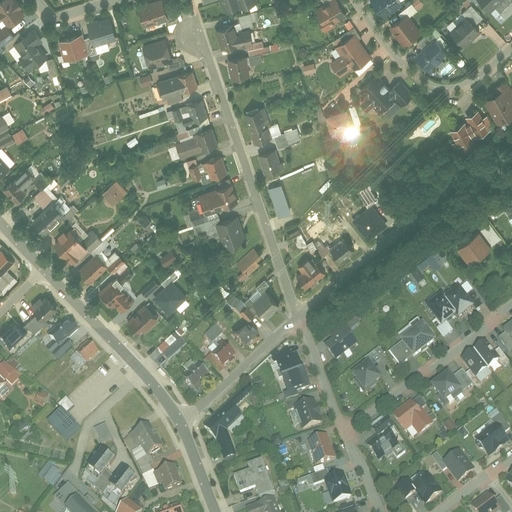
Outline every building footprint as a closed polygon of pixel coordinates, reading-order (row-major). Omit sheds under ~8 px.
[(16,0),(0,0),(0,15),(10,28),(28,15),(16,0)] [(170,20),(163,0),(160,0),(138,8),(145,28),(170,20)] [(220,0),(224,12),(241,7),(239,0),(220,0)] [(257,0),(239,0),(241,7),(242,10),(259,5),(257,0)] [(347,16),(337,0),(333,0),(316,10),(321,19),(319,20),(326,33),(338,26),(336,23),(347,16)] [(371,0),(383,19),(403,6),(399,0),(371,0)] [(506,0),(479,0),(491,13),(506,0)] [(242,26),(254,24),(253,22),(260,20),(258,11),(239,15),(242,26)] [(110,14),(88,21),(97,48),(119,40),(110,14)] [(409,14),(390,28),(404,48),(423,34),(409,14)] [(481,32),(468,17),(448,34),(461,49),(481,32)] [(242,45),(241,44),(254,44),(251,30),(237,32),(236,26),(216,32),(222,51),(242,45)] [(34,28),(13,43),(33,70),(48,58),(37,43),(42,39),(34,28)] [(353,29),(339,40),(343,44),(357,33),(353,29)] [(0,39),(0,45),(1,47),(16,36),(13,31),(0,39)] [(83,33),(58,40),(64,63),(89,56),(83,33)] [(373,58),(357,35),(336,49),(341,56),(332,63),(342,78),(351,71),(353,73),(373,58)] [(176,60),(168,37),(143,45),(151,68),(176,60)] [(449,54),(435,39),(414,57),(427,73),(449,54)] [(249,57),(228,61),(232,81),(253,77),(249,57)] [(315,64),(305,65),(306,74),(317,73),(315,64)] [(201,88),(195,70),(159,82),(165,100),(201,88)] [(143,86),(153,84),(150,74),(140,77),(143,86)] [(378,76),(359,93),(365,100),(360,104),(368,113),(373,108),(380,115),(398,98),(401,102),(409,95),(400,85),(393,92),(378,76)] [(0,102),(14,96),(9,86),(0,90),(0,102)] [(511,99),(507,89),(484,102),(498,127),(511,119),(511,99)] [(210,118),(204,100),(187,106),(193,123),(210,118)] [(356,129),(349,107),(324,114),(332,137),(356,129)] [(170,120),(180,118),(178,108),(168,110),(170,120)] [(263,108),(245,115),(255,145),(274,139),(263,108)] [(478,147),(474,140),(490,131),(479,111),(467,118),(469,121),(451,131),(463,155),(478,147)] [(4,114),(8,124),(15,122),(11,112),(4,114)] [(0,132),(8,129),(0,113),(0,132)] [(219,145),(213,128),(195,134),(196,137),(177,144),(182,158),(219,145)] [(277,149),(259,155),(266,176),(284,169),(277,149)] [(0,155),(0,178),(12,168),(0,155)] [(228,174),(222,155),(205,161),(212,179),(228,174)] [(3,189),(16,204),(27,194),(25,191),(37,181),(26,169),(3,189)] [(103,193),(113,206),(129,193),(118,180),(103,193)] [(158,183),(160,188),(167,185),(165,180),(158,183)] [(239,203),(233,184),(199,195),(206,215),(239,203)] [(279,217),(290,214),(281,185),(269,189),(279,217)] [(107,198),(102,200),(108,209),(112,206),(107,198)] [(67,216),(54,201),(31,223),(44,237),(67,216)] [(370,205),(351,220),(367,241),(386,226),(370,205)] [(194,224),(190,214),(185,216),(189,226),(194,224)] [(247,241),(238,216),(217,223),(226,248),(247,241)] [(89,249),(71,229),(55,244),(73,264),(89,249)] [(455,245),(468,262),(489,245),(476,229),(455,245)] [(330,249),(340,262),(355,250),(341,231),(333,237),(338,243),(330,249)] [(312,251),(318,248),(314,241),(308,245),(312,251)] [(264,259),(254,248),(237,263),(247,274),(264,259)] [(166,267),(179,259),(173,250),(160,258),(166,267)] [(15,264),(2,251),(0,252),(0,300),(18,283),(7,272),(15,264)] [(109,267),(96,253),(79,268),(92,282),(109,267)] [(433,258),(441,267),(446,263),(438,253),(433,258)] [(487,255),(481,259),(485,265),(491,261),(487,255)] [(433,258),(419,268),(423,274),(431,269),(435,274),(441,269),(433,258)] [(298,278),(306,288),(327,273),(319,262),(314,266),(309,259),(299,267),(304,274),(298,278)] [(418,269),(410,275),(419,286),(427,280),(418,269)] [(135,299),(115,277),(100,291),(120,313),(135,299)] [(169,318),(188,300),(172,284),(153,301),(169,318)] [(455,286),(441,296),(439,294),(422,307),(437,327),(452,315),(454,318),(471,305),(474,310),(482,304),(472,290),(463,296),(455,286)] [(281,306),(266,290),(252,303),(266,319),(281,306)] [(233,293),(227,300),(235,307),(241,300),(233,293)] [(58,308),(46,296),(33,309),(45,321),(58,308)] [(158,318),(145,304),(126,321),(139,335),(158,318)] [(78,330),(65,317),(47,335),(60,348),(78,330)] [(233,334),(244,347),(260,333),(248,320),(233,334)] [(511,321),(501,330),(502,332),(496,337),(507,352),(511,348),(511,321)] [(28,336),(14,322),(0,335),(0,345),(9,354),(28,336)] [(398,340),(411,359),(434,342),(420,323),(398,340)] [(216,325),(204,336),(212,344),(224,334),(216,325)] [(321,345),(332,361),(355,343),(344,328),(321,345)] [(182,338),(185,336),(180,331),(158,350),(168,362),(188,346),(182,338)] [(99,352),(89,342),(77,353),(88,364),(99,352)] [(487,342),(475,351),(489,370),(502,360),(487,342)] [(213,357),(223,368),(236,356),(226,345),(213,357)] [(311,386),(299,354),(292,356),(289,350),(272,356),(275,363),(277,362),(280,371),(278,372),(281,380),(283,379),(289,395),(286,396),(288,402),(306,395),(304,389),(311,386)] [(476,379),(489,370),(475,351),(462,360),(476,379)] [(379,380),(365,361),(348,374),(362,393),(379,380)] [(212,378),(199,364),(183,378),(196,392),(212,378)] [(450,372),(432,386),(439,396),(436,398),(445,410),(466,393),(450,372)] [(0,374),(0,392),(9,384),(0,374)] [(262,379),(252,382),(254,390),(264,387),(262,379)] [(216,443),(217,442),(225,462),(240,456),(230,430),(244,417),(238,411),(255,395),(248,386),(203,428),(216,443)] [(40,393),(35,403),(44,406),(48,397),(40,393)] [(412,400),(392,415),(405,432),(412,427),(420,438),(433,428),(412,400)] [(315,401),(294,408),(303,432),(324,424),(315,401)] [(78,430),(60,410),(47,423),(64,442),(78,430)] [(450,421),(444,426),(452,434),(457,429),(450,421)] [(134,435),(147,458),(165,448),(151,425),(134,435)] [(394,425),(367,446),(380,464),(407,443),(394,425)] [(95,431),(103,447),(114,442),(107,426),(95,431)] [(509,443),(496,426),(474,442),(487,460),(509,443)] [(329,436),(308,443),(317,468),(338,460),(329,436)] [(120,502),(136,480),(123,470),(115,480),(106,474),(116,462),(102,451),(84,475),(97,484),(93,489),(105,497),(108,493),(120,502)] [(442,464),(458,485),(475,472),(460,451),(442,464)] [(256,488),(259,497),(283,488),(271,457),(248,466),(250,472),(235,477),(241,494),(256,488)] [(39,479),(55,490),(65,476),(49,465),(39,479)] [(158,474),(167,493),(183,486),(175,467),(158,474)] [(346,474),(324,481),(333,505),(354,497),(346,474)] [(412,488),(426,507),(443,494),(428,476),(412,488)] [(66,511),(92,511),(67,486),(54,499),(66,511)] [(495,511),(500,509),(489,494),(471,507),(474,511),(495,511)] [(280,511),(276,499),(247,509),(248,511),(280,511)] [(140,511),(125,502),(118,511),(140,511)]
